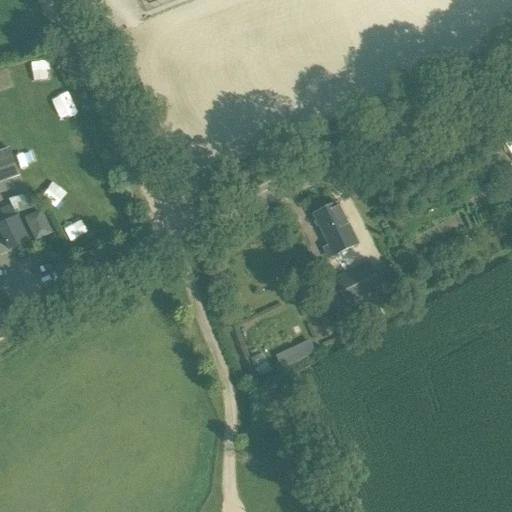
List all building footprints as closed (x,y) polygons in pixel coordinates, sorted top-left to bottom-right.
[(95,127),(77,134),(86,157),(104,150),(95,127)] [(11,150),(0,153),(0,183),(20,177),(11,150)] [(29,171),(47,169),(45,153),(27,156),(29,171)] [(64,208),(77,196),(67,185),(54,198),(64,208)] [(30,191),(10,197),(16,211),(36,205),(30,191)] [(338,202),(313,215),(316,220),(314,223),(317,228),(320,228),(334,255),(359,243),(338,202)] [(42,209),(28,215),(38,236),(52,229),(42,209)] [(25,246),(14,222),(8,224),(0,228),(0,231),(11,253),(25,246)] [(366,262),(331,279),(345,309),(374,294),(380,293),(366,262)] [(409,298),(423,292),(418,279),(404,286),(409,298)] [(385,316),(374,294),(345,309),(339,312),(349,333),(385,316)] [(294,367),(320,357),(315,345),(290,356),(294,367)]
